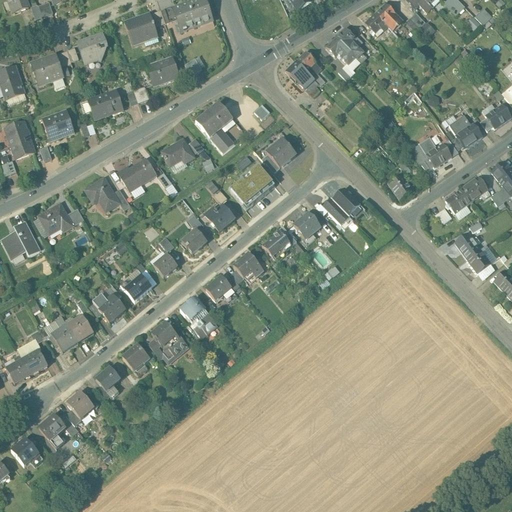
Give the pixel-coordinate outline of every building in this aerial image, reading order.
[(8,0),(9,2),(8,2),(8,4),(9,4),(13,14),(28,9),(25,0),(26,0),(8,0)] [(202,0),(173,10),(172,10),(176,22),(180,33),(183,32),(184,33),(187,32),(186,31),(213,22),(205,0),(202,0)] [(290,0),(298,13),(314,5),(311,0),(290,0)] [(427,6),(421,0),(406,0),(404,2),(411,9),(409,11),(411,13),(413,11),(414,12),(419,8),(426,16),(431,10),(427,6)] [(465,10),(454,0),(449,0),(445,5),(457,18),(465,10)] [(49,4),(38,8),(41,19),(53,15),(49,4)] [(38,8),(37,7),(31,9),(35,21),(41,19),(38,8)] [(395,17),(385,7),(375,16),(387,29),(392,34),(402,25),(394,17),(395,17)] [(172,8),(161,12),(165,25),(176,22),(172,10),(173,10),(172,8)] [(161,12),(149,16),(154,29),(165,25),(161,12)] [(415,15),(410,20),(420,30),(425,25),(415,15)] [(149,16),(125,24),(133,47),(157,39),(154,29),(149,16)] [(375,16),(365,26),(372,32),(370,34),(371,36),(373,34),(375,36),(380,31),(383,34),(387,29),(375,16)] [(491,25),(483,16),(478,21),(486,30),(491,25)] [(420,30),(410,20),(405,25),(415,35),(420,30)] [(426,25),(420,30),(427,38),(433,32),(426,25)] [(345,30),(335,39),(350,55),(353,53),(356,50),(354,48),(355,46),(352,43),(355,40),(345,30)] [(95,41),(80,46),(87,66),(100,62),(104,53),(103,50),(106,49),(101,35),(94,38),(95,41)] [(350,55),(335,39),(326,49),(335,59),(338,57),(348,68),(355,60),(350,55)] [(74,50),(67,53),(71,64),(78,62),(74,50)] [(67,53),(56,57),(60,70),(71,66),(71,64),(67,53)] [(316,64),(306,54),(296,63),(306,73),(315,65),(316,64)] [(56,57),(31,65),(39,88),(63,80),(60,70),(56,57)] [(172,59),(147,67),(154,86),(178,78),(172,59)] [(465,60),(458,66),(464,74),(471,68),(465,60)] [(205,72),(198,61),(188,67),(195,78),(205,72)] [(296,63),(286,73),(304,91),(314,82),(306,73),(296,63)] [(321,71),(315,65),(306,73),(314,82),(319,87),(320,88),(325,84),(316,75),(321,71)] [(0,74),(0,86),(5,102),(24,95),(15,69),(0,74)] [(353,82),(345,73),(341,77),(349,86),(353,82)] [(314,82),(304,91),(309,97),(316,90),(319,87),(314,82)] [(148,90),(137,93),(141,107),(153,103),(148,90)] [(316,90),(309,97),(312,100),(320,93),(316,90)] [(498,92),(493,95),(499,103),(504,100),(498,92)] [(141,107),(137,93),(130,96),(135,109),(141,107)] [(123,113),(117,94),(103,99),(109,118),(123,113)] [(103,99),(89,104),(95,123),(109,118),(103,99)] [(219,106),(196,125),(210,142),(223,158),(234,148),(222,133),(233,123),(219,106)] [(502,107),(485,119),(494,132),(511,120),(502,107)] [(272,117),(265,109),(257,117),(264,125),(272,117)] [(67,115),(42,123),(50,146),(75,137),(67,115)] [(464,118),(449,128),(456,138),(471,128),(464,118)] [(27,125),(6,132),(18,165),(39,158),(27,125)] [(89,125),(83,127),(88,140),(93,138),(89,125)] [(456,138),(457,140),(463,150),(464,152),(481,140),(473,127),(471,128),(456,138)] [(457,140),(450,145),(457,154),(463,150),(457,140)] [(282,142),(266,156),(267,158),(280,172),(296,159),(282,142)] [(183,144),(162,156),(166,162),(164,163),(165,164),(167,164),(171,171),(184,163),(186,167),(194,163),(183,144)] [(206,154),(198,144),(192,148),(201,159),(206,154)] [(443,147),(426,158),(434,171),(451,160),(443,147)] [(56,164),(51,151),(43,153),(48,167),(56,164)] [(280,172),(267,158),(261,163),(265,167),(274,177),(280,172)] [(250,165),(245,159),(237,167),(242,173),(250,165)] [(19,176),(13,161),(3,165),(8,180),(19,176)] [(203,166),(206,175),(213,172),(210,164),(203,166)] [(410,173),(403,164),(397,168),(404,177),(410,173)] [(511,198),(511,175),(504,165),(491,175),(503,191),(504,191),(511,200),(511,198)] [(150,166),(134,177),(132,174),(122,180),(132,197),(150,186),(152,188),(160,182),(150,166)] [(258,171),(229,194),(245,213),(274,190),(258,171)] [(413,194),(401,178),(388,187),(399,203),(413,194)] [(175,192),(168,181),(161,186),(169,197),(175,192)] [(478,181),(462,193),(471,206),(487,194),(478,181)] [(104,185),(86,195),(95,209),(101,205),(108,217),(120,209),(116,202),(115,202),(113,199),(104,185)] [(212,186),(206,191),(212,198),(218,194),(212,186)] [(503,191),(496,197),(503,206),(511,200),(504,191),(503,191)] [(360,209),(344,192),(332,203),(353,225),(365,214),(360,209)] [(462,193),(445,204),(454,217),(471,206),(462,193)] [(131,213),(120,195),(113,199),(115,202),(116,202),(120,209),(125,217),(131,213)] [(503,206),(496,197),(491,201),(498,211),(504,207),(503,206)] [(353,225),(332,203),(331,202),(322,210),(328,216),(344,233),(353,225)] [(322,210),(320,208),(316,212),(324,220),(328,216),(322,210)] [(64,210),(42,222),(53,242),(65,235),(67,238),(77,233),(71,223),(64,210)] [(234,224),(223,210),(216,215),(213,212),(205,219),(219,236),(234,224)] [(444,212),(435,218),(442,228),(451,222),(444,212)] [(320,231),(308,216),(293,228),(304,243),(305,243),(312,238),(320,231)] [(82,217),(71,223),(77,233),(87,227),(82,217)] [(201,227),(194,219),(188,225),(195,233),(201,227)] [(479,226),(469,231),(472,236),(482,231),(479,226)] [(22,240),(7,247),(17,266),(32,259),(34,264),(45,259),(38,246),(30,231),(20,236),(22,240)] [(196,234),(182,246),(186,251),(187,253),(188,253),(192,258),(206,247),(196,234)] [(285,242),(279,235),(262,249),(273,262),(290,248),(285,242)] [(468,237),(455,246),(467,263),(480,254),(468,237)] [(296,246),(289,238),(285,242),(290,248),(291,251),(296,246)] [(312,238),(305,243),(304,243),(303,245),(307,250),(316,243),(312,238)] [(173,251),(166,241),(160,247),(167,256),(173,251)] [(51,256),(45,243),(38,246),(45,259),(51,256)] [(119,259),(127,255),(124,249),(116,254),(119,259)] [(480,254),(467,263),(472,269),(471,270),(477,278),(490,268),(480,254)] [(263,276),(249,258),(233,271),(236,274),(243,283),(245,281),(250,287),(263,276)] [(167,259),(154,271),(164,282),(177,271),(167,259)] [(147,275),(139,266),(134,270),(142,279),(147,275)] [(243,283),(236,274),(230,279),(233,282),(237,288),(243,283)] [(511,280),(505,274),(494,284),(507,299),(511,294),(511,280)] [(151,293),(141,280),(130,290),(132,292),(126,296),(135,306),(151,293)] [(221,281),(206,294),(215,305),(231,293),(227,288),(221,281)] [(233,282),(227,288),(231,293),(233,296),(240,291),(237,288),(233,282)] [(113,300),(107,305),(102,299),(93,306),(99,313),(98,314),(102,319),(109,327),(125,314),(113,300)] [(201,310),(195,303),(180,315),(190,326),(187,329),(191,335),(194,333),(201,342),(206,338),(207,339),(217,330),(212,323),(208,319),(204,315),(205,314),(201,310)] [(87,311),(82,305),(77,308),(85,320),(90,316),(87,311)] [(93,306),(87,311),(90,316),(96,324),(102,319),(98,314),(99,313),(93,306)] [(213,314),(206,306),(201,310),(205,314),(204,315),(208,319),(213,314)] [(83,320),(67,330),(77,345),(92,336),(83,320)] [(62,321),(46,331),(50,340),(52,339),(61,355),(77,345),(67,330),(65,326),(62,321)] [(179,343),(166,327),(151,338),(155,343),(156,344),(155,344),(157,347),(158,346),(161,350),(158,352),(161,356),(166,362),(172,357),(174,360),(187,349),(181,342),(179,343)] [(45,331),(39,334),(44,343),(44,344),(50,340),(46,331),(45,331)] [(39,334),(31,338),(36,348),(44,344),(44,343),(39,334)] [(157,347),(155,344),(156,344),(155,343),(148,350),(157,360),(161,356),(158,352),(161,350),(158,346),(157,347)] [(138,350),(123,362),(133,375),(133,374),(142,367),(143,369),(144,368),(149,364),(138,350)] [(48,370),(39,354),(23,363),(31,379),(48,370)] [(23,363),(6,372),(15,388),(31,379),(23,363)] [(142,367),(133,374),(138,380),(147,373),(144,368),(143,369),(142,367)] [(110,373),(96,384),(101,391),(106,396),(113,390),(120,384),(110,373)] [(113,390),(106,396),(109,400),(111,403),(118,397),(113,390)] [(106,396),(101,391),(96,396),(103,405),(109,400),(106,396)] [(93,411),(81,397),(67,408),(72,414),(79,422),(93,411)] [(79,422),(72,414),(65,419),(71,425),(75,430),(81,424),(79,422)] [(64,430),(55,418),(39,432),(56,453),(64,447),(57,439),(66,432),(64,430)] [(75,430),(71,425),(64,430),(66,432),(72,440),(78,435),(75,430)] [(26,442),(12,454),(24,469),(30,464),(32,463),(30,460),(36,455),(26,442)] [(43,463),(36,455),(30,460),(32,463),(30,464),(35,470),(43,463)] [(0,465),(0,485),(10,477),(0,465)]
